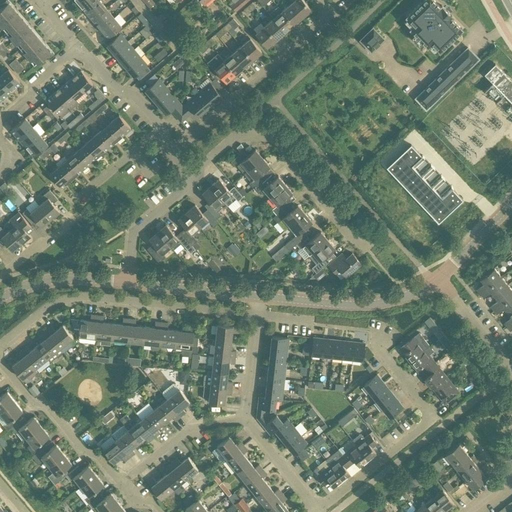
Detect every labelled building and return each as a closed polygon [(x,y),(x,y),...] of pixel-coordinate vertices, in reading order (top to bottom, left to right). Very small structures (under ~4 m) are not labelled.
[(80,0),(78,2),(85,11),(98,0),(80,0)] [(99,0),(98,0),(85,11),(92,20),(106,8),(99,0)] [(303,0),(293,0),(290,3),(302,16),(307,13),(308,15),(313,11),(303,0)] [(441,5),(440,6),(434,0),(422,0),(407,15),(406,15),(407,16),(415,24),(411,27),(410,28),(411,29),(411,28),(426,44),(427,45),(428,44),(431,41),(438,49),(439,50),(440,49),(461,29),(462,28),(461,27),(461,28),(450,16),(451,16),(452,15),(451,14),(451,15),(442,6),(442,5),(441,5)] [(0,22),(15,10),(8,1),(0,8),(0,22)] [(252,2),(247,6),(251,10),(256,6),(252,2)] [(239,8),(234,3),(231,6),(235,11),(239,8)] [(290,3),(282,10),(295,26),(299,23),(297,21),(302,16),(290,3)] [(251,10),(247,6),(243,9),(247,14),(251,10)] [(106,8),(92,20),(100,28),(114,17),(106,8)] [(22,18),(15,10),(0,22),(0,24),(6,32),(22,18)] [(282,10),(273,18),(285,31),(290,27),(291,29),(295,26),(282,10)] [(160,20),(165,15),(162,12),(157,16),(160,20)] [(114,17),(100,28),(108,37),(121,26),(114,17)] [(22,18),(6,32),(13,40),(29,26),(22,18)] [(217,18),(213,21),(218,26),(222,23),(217,18)] [(228,22),(224,26),(228,30),(232,27),(234,29),(239,25),(233,18),(228,22)] [(285,31),(273,18),(264,25),(278,41),(281,38),(279,36),(285,31)] [(278,41),(264,25),(255,33),(267,47),(272,42),(274,44),(278,41)] [(36,35),(29,26),(13,40),(20,48),(36,35)] [(224,26),(220,29),(223,34),(228,30),(224,26)] [(371,52),(384,39),(373,28),(361,40),(371,52)] [(114,53),(127,41),(120,34),(107,45),(114,53)] [(36,35),(20,48),(27,56),(43,43),(36,35)] [(258,58),(256,56),(262,52),(250,38),(241,45),(254,61),(258,58)] [(211,45),(207,40),(202,44),(198,48),(201,52),(211,45)] [(134,49),(127,41),(114,53),(120,61),(134,49)] [(50,51),(43,43),(27,56),(34,65),(50,51)] [(254,61),(241,45),(232,53),(244,66),(249,62),(251,64),(254,61)] [(10,51),(5,47),(0,51),(0,53),(3,57),(10,51)] [(415,98),(426,108),(478,58),(468,47),(415,98)] [(140,57),(134,49),(120,61),(127,68),(140,57)] [(232,53),(223,60),(237,76),(240,73),(239,71),(244,66),(232,53)] [(223,60),(223,61),(216,54),(207,62),(213,70),(215,68),(226,81),(232,77),(233,79),(237,76),(223,60)] [(147,65),(140,57),(127,68),(133,76),(147,65)] [(13,68),(20,63),(15,58),(9,64),(13,68)] [(177,68),(183,62),(179,58),(173,63),(177,68)] [(20,63),(13,68),(17,73),(24,68),(20,63)] [(511,82),(494,64),(484,74),(493,84),(511,102),(511,82)] [(8,68),(0,75),(0,76),(11,90),(20,82),(8,68)] [(72,77),(83,91),(92,83),(81,70),(72,77)] [(0,76),(0,94),(2,97),(11,90),(0,76)] [(72,77),(63,85),(75,98),(83,91),(72,77)] [(152,97),(165,86),(158,78),(145,89),(152,97)] [(202,88),(213,102),(221,95),(210,81),(202,88)] [(63,85),(55,92),(66,105),(75,98),(63,85)] [(165,86),(152,97),(158,105),(172,94),(165,86)] [(202,88),(194,95),(205,108),(213,102),(202,88)] [(66,105),(55,92),(46,100),(57,113),(66,105)] [(182,105),(172,94),(158,105),(165,113),(170,109),(173,113),(182,105)] [(205,108),(194,95),(182,105),(185,110),(189,114),(193,110),(198,115),(205,108)] [(182,105),(173,113),(177,117),(185,110),(182,105)] [(185,110),(177,117),(180,122),(189,114),(185,110)] [(119,114),(110,122),(122,135),(130,128),(119,114)] [(19,138),(32,126),(25,117),(11,129),(19,138)] [(110,122),(109,123),(105,118),(98,125),(102,129),(113,143),(122,135),(110,122)] [(32,126),(19,138),(26,147),(40,135),(33,127),(32,126)] [(113,143),(102,129),(93,137),(104,150),(113,143)] [(40,135),(26,147),(33,155),(47,144),(40,135)] [(104,150),(93,137),(84,144),(95,158),(104,150)] [(53,143),(45,151),(48,154),(52,150),(54,153),(58,149),(53,143)] [(84,144),(75,152),(87,165),(95,158),(84,144)] [(453,189),(441,200),(430,189),(420,178),(410,167),(422,156),(411,144),(386,167),(438,223),(463,200),(453,189)] [(254,148),(245,157),(240,152),(230,161),(235,167),(237,165),(243,172),(261,156),(254,148)] [(87,165),(75,152),(67,159),(78,172),(87,165)] [(78,172),(67,159),(64,156),(55,163),(58,166),(70,180),(78,172)] [(261,156),(243,172),(250,180),(248,182),(252,187),(263,178),(259,173),(269,165),(261,156)] [(70,180),(58,166),(49,174),(61,187),(70,180)] [(265,176),(263,178),(252,187),(257,192),(259,190),(263,195),(266,193),(269,196),(284,183),(277,175),(270,181),(265,176)] [(218,178),(210,185),(223,200),(228,206),(236,199),(237,200),(242,195),(233,185),(228,189),(218,178)] [(284,183),(269,196),(276,204),(271,208),(275,214),(283,208),(286,205),(284,203),(289,199),(286,196),(291,191),(284,183)] [(223,200),(210,185),(201,192),(211,204),(206,208),(209,211),(210,211),(216,218),(221,214),(217,210),(221,207),(218,204),(223,200)] [(39,205),(50,218),(59,211),(53,203),(57,199),(49,189),(41,197),(44,201),(39,205)] [(194,203),(186,211),(199,226),(207,219),(213,225),(218,221),(216,218),(210,211),(209,211),(205,215),(194,203)] [(283,208),(275,214),(272,216),(284,230),(304,212),(297,204),(287,213),(283,208)] [(39,205),(30,212),(27,208),(22,213),(30,222),(35,218),(41,226),(50,218),(39,205)] [(24,228),(28,224),(18,211),(9,219),(10,219),(5,223),(10,229),(21,243),(30,235),(24,228)] [(199,226),(186,211),(177,218),(185,227),(180,231),(189,241),(191,244),(196,240),(190,233),(199,226)] [(311,220),(304,212),(284,230),(284,231),(289,226),(295,233),(284,243),(288,249),(295,243),(305,234),(308,232),(303,227),(311,220)] [(175,235),(165,223),(165,224),(166,225),(159,232),(157,230),(157,231),(158,233),(169,246),(172,249),(181,242),(184,245),(189,241),(180,231),(175,235)] [(10,229),(6,233),(0,227),(0,245),(1,247),(6,243),(12,250),(21,243),(10,229)] [(305,234),(295,243),(300,249),(302,247),(308,255),(327,239),(319,230),(310,239),(305,234)] [(169,246),(158,233),(150,239),(149,238),(148,238),(159,250),(154,254),(158,259),(163,254),(161,253),(169,246)] [(327,239),(308,255),(309,255),(312,253),(319,260),(312,266),(316,271),(328,260),(324,256),(334,247),(327,239)] [(241,252),(235,245),(233,246),(231,245),(227,249),(234,257),(241,252)] [(345,274),(360,262),(351,252),(345,257),(341,252),(328,264),(335,272),(340,268),(345,274)] [(219,268),(212,259),(212,260),(209,257),(206,260),(208,263),(215,272),(219,268)] [(321,267),(313,273),(318,279),(325,272),(321,267)] [(480,278),(484,284),(476,289),(480,293),(501,276),(494,267),(480,278)] [(508,285),(501,276),(480,293),(483,297),(490,291),(494,296),(508,285)] [(494,296),(497,301),(490,306),(493,310),(511,294),(511,290),(508,285),(494,296)] [(511,308),(511,294),(493,310),(496,314),(503,308),(507,313),(511,308)] [(90,314),(90,320),(80,319),(78,335),(95,337),(97,315),(90,314)] [(104,316),(97,315),(95,337),(103,338),(103,344),(110,344),(111,339),(113,323),(103,322),(104,316)] [(424,321),(428,325),(433,321),(430,317),(424,321)] [(122,324),(113,323),(111,339),(127,341),(129,319),(123,318),(122,324)] [(136,319),(129,319),(127,341),(143,343),(145,326),(135,325),(136,319)] [(145,326),(143,343),(152,344),(151,349),(158,350),(159,344),(161,322),(155,321),(154,327),(145,326)] [(168,323),(161,322),(159,344),(175,346),(177,330),(167,329),(168,323)] [(217,324),(215,339),(231,341),(232,332),(238,333),(239,326),(217,324)] [(63,325),(55,331),(51,326),(46,330),(63,351),(64,353),(77,343),(63,325)] [(186,331),(177,330),(175,346),(182,347),(182,352),(184,355),(191,355),(194,326),(187,325),(186,331)] [(37,345),(47,358),(50,361),(63,351),(46,330),(41,334),(45,339),(37,345)] [(420,331),(414,336),(404,343),(408,349),(404,352),(410,361),(430,345),(420,331)] [(272,336),(271,347),(287,348),(288,338),(272,336)] [(322,355),(323,339),(313,337),(311,354),(322,355)] [(231,341),(215,339),(214,355),(235,357),(236,351),(230,350),(231,341)] [(334,340),(323,339),(322,355),(332,356),(334,340)] [(334,340),(332,356),(342,357),(344,341),(334,340)] [(354,342),(344,341),(342,357),(352,358),(354,342)] [(364,343),(354,342),(352,358),(363,359),(364,343)] [(26,346),(21,351),(35,368),(47,358),(37,345),(30,351),(26,346)] [(430,345),(410,361),(417,369),(421,365),(425,370),(435,362),(429,354),(434,350),(430,345)] [(287,348),(271,347),(270,357),(286,358),(287,348)] [(16,355),(19,359),(12,366),(22,378),(26,375),(28,379),(38,371),(35,368),(21,351),(16,355)] [(198,367),(199,352),(192,351),(191,366),(198,367)] [(214,355),(212,370),(227,372),(228,363),(234,364),(235,357),(214,355)] [(141,358),(125,357),(125,363),(140,365),(141,358)] [(270,357),(269,367),(285,368),(286,358),(270,357)] [(435,362),(425,370),(429,375),(424,379),(431,387),(446,375),(435,362)] [(269,367),(268,377),(284,379),(285,368),(269,367)] [(188,376),(189,370),(180,369),(180,376),(179,381),(187,382),(188,376)] [(212,370),(212,371),(207,370),(207,375),(204,374),(203,385),(210,386),(232,388),(232,382),(226,381),(227,372),(212,370)] [(370,393),(383,382),(376,374),(364,384),(370,393)] [(473,374),(469,378),(475,386),(480,382),(473,374)] [(446,375),(431,387),(445,404),(459,392),(446,375)] [(268,377),(266,387),(283,389),(284,379),(268,377)] [(383,382),(370,393),(376,401),(389,390),(383,382)] [(166,399),(180,416),(185,412),(182,408),(189,401),(175,383),(173,383),(163,392),(162,394),(166,399)] [(28,388),(34,396),(39,392),(33,384),(28,388)] [(210,386),(208,402),(224,404),(225,394),(231,395),(232,388),(210,386)] [(266,387),(265,397),(275,399),(281,399),(283,389),(266,387)] [(389,390),(376,401),(383,408),(396,398),(389,390)] [(0,395),(0,412),(3,410),(15,401),(7,391),(0,396),(0,395)] [(275,399),(265,397),(259,396),(258,407),(264,408),(274,409),(275,399)] [(402,406),(396,398),(383,408),(389,417),(402,406)] [(166,399),(154,409),(164,422),(171,416),(175,420),(180,416),(166,399)] [(22,411),(15,401),(3,410),(0,412),(0,421),(7,430),(11,427),(19,420),(16,416),(22,411)] [(154,409),(153,409),(149,404),(141,411),(145,416),(141,419),(155,437),(160,433),(156,428),(164,422),(154,409)] [(264,408),(258,407),(257,417),(263,425),(268,421),(263,415),(264,408)] [(141,419),(133,426),(130,423),(131,418),(127,413),(120,419),(128,429),(139,442),(146,436),(150,441),(155,437),(141,419)] [(101,419),(104,423),(109,419),(105,415),(101,419)] [(276,415),(268,421),(263,425),(270,433),(275,429),(282,423),(276,415)] [(19,420),(11,427),(22,441),(26,438),(41,426),(33,416),(27,421),(23,417),(19,420)] [(287,419),(282,423),(275,429),(281,438),(294,427),(287,419)] [(49,435),(41,426),(26,438),(31,444),(27,447),(33,455),(46,445),(42,441),(49,435)] [(300,435),(294,427),(281,438),(287,445),(300,435)] [(128,429),(116,439),(130,457),(135,453),(131,448),(139,442),(128,429)] [(369,434),(364,437),(360,433),(352,440),(355,444),(367,459),(375,452),(372,447),(377,443),(369,434)] [(300,435),(287,445),(294,453),(306,443),(300,435)] [(216,446),(217,447),(212,451),(221,462),(226,458),(243,445),(239,440),(235,444),(229,436),(216,446)] [(130,457),(116,439),(103,450),(113,463),(121,456),(125,461),(130,457)] [(461,440),(458,443),(444,454),(451,463),(465,452),(461,446),(464,444),(461,440)] [(46,445),(33,455),(32,456),(39,464),(44,460),(49,466),(64,454),(56,444),(50,449),(46,445)] [(355,444),(342,454),(350,464),(355,461),(359,465),(367,459),(355,444)] [(247,450),(243,445),(226,458),(236,470),(248,461),(243,453),(247,450)] [(350,464),(342,454),(337,448),(325,458),(325,459),(341,479),(349,473),(345,468),(350,464)] [(307,456),(302,449),(296,454),(301,461),(307,456)] [(470,457),(465,452),(451,463),(458,472),(475,458),(473,455),(470,457)] [(49,466),(53,472),(48,476),(55,484),(57,482),(66,475),(68,473),(65,469),(71,463),(64,454),(49,466)] [(205,458),(202,454),(197,458),(200,462),(205,458)] [(177,458),(172,462),(185,479),(198,469),(188,456),(180,462),(177,458)] [(475,458),(458,472),(465,480),(479,469),(475,464),(478,461),(475,458)] [(333,486),(341,479),(325,459),(313,469),(317,475),(316,475),(324,485),(329,481),(333,486)] [(248,461),(236,470),(246,483),(263,469),(259,464),(254,468),(248,461)] [(170,470),(163,476),(173,488),(178,494),(185,488),(181,482),(185,479),(172,462),(167,466),(170,470)] [(78,465),(68,473),(66,475),(70,480),(73,477),(81,486),(96,474),(88,465),(81,470),(78,465)] [(263,469),(246,483),(256,495),(268,485),(262,478),(267,474),(263,469)] [(479,469),(465,480),(472,489),(489,475),(486,472),(483,474),(479,469)] [(96,474),(81,486),(85,492),(82,495),(88,504),(98,495),(101,494),(97,489),(103,484),(96,474)] [(163,476),(156,482),(152,477),(147,482),(161,498),(173,488),(163,476)] [(414,479),(409,483),(412,487),(417,483),(414,479)] [(451,485),(447,481),(443,485),(446,489),(451,485)] [(412,489),(408,484),(403,488),(408,493),(412,489)] [(268,485),(256,495),(265,507),(282,493),(278,488),(274,492),(268,485)] [(433,496),(445,510),(450,506),(452,509),(456,506),(442,489),(433,496)] [(102,500),(98,495),(88,504),(92,508),(93,508),(95,511),(105,511),(118,502),(110,493),(102,500)] [(282,493),(265,507),(269,511),(284,511),(288,510),(282,502),(286,498),(282,493)] [(433,496),(425,503),(432,511),(442,511),(445,510),(433,496)] [(206,511),(207,511),(197,499),(185,508),(188,511),(206,511)] [(239,508),(246,502),(243,499),(236,505),(239,508)] [(118,502),(105,511),(125,511),(126,511),(118,502)] [(245,511),(251,508),(246,502),(239,508),(241,511),(245,511)] [(432,511),(425,503),(417,509),(418,511),(432,511)]
